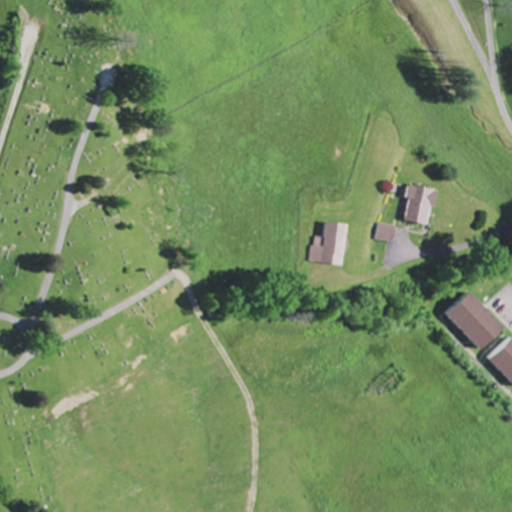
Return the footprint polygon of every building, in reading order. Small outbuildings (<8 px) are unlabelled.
[(431,208),(437,208),(439,191),(410,187),(406,223),(429,225),(431,208)] [(349,226),(326,223),(323,239),(315,237),(311,262),(342,267),(349,226)] [(394,245),(398,228),(380,224),(376,240),(394,245)] [(487,353),(511,332),(476,293),(452,314),(487,353)] [(511,341),(495,357),(511,375),(511,341)]
